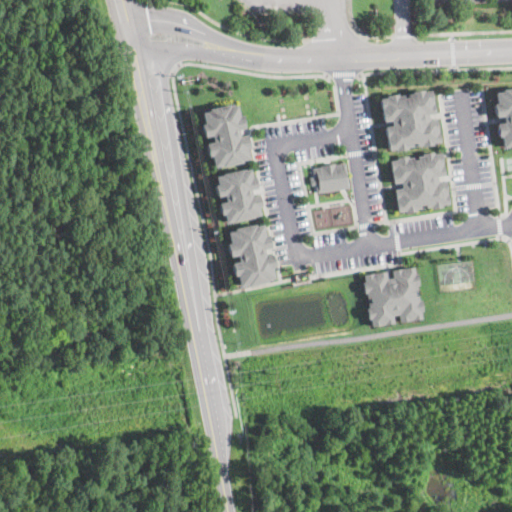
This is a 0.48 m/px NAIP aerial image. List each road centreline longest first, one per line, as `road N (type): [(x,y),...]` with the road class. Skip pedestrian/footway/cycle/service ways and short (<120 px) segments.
road 1 (residential): [(231,511),(121,0)]
road 2 (residential): [(132,35),(184,27),(241,53),(311,59),(511,50)]
